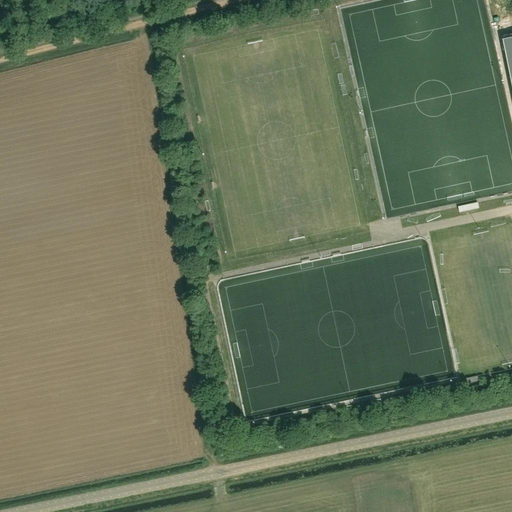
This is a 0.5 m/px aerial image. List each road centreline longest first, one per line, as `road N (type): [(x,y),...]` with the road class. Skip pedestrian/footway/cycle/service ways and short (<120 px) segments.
road 1 (unclassified): [(29,511),(511,414)]
road 2 (track): [(240,0),(0,62)]
